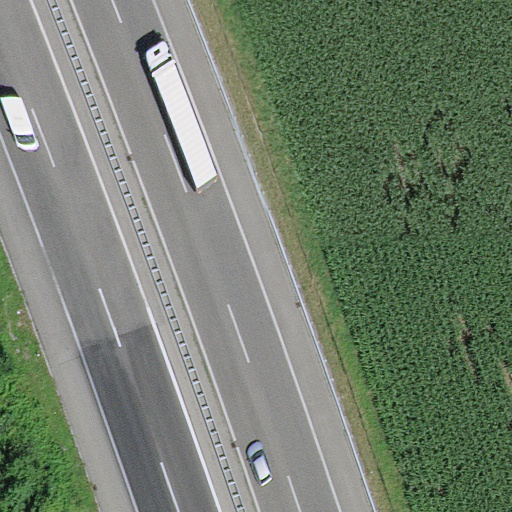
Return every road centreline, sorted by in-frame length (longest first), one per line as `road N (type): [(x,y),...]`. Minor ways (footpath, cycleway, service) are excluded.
road 1 (motorway): [(301,511),(125,0)]
road 2 (motorway): [(0,17),(181,511)]
